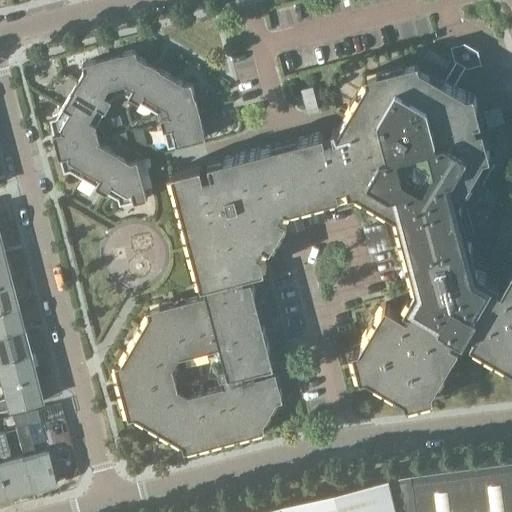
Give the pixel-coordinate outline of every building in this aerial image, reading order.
[(129,95),(149,61),(148,60),(147,61),(137,55),(135,49),(121,53),(121,52),(108,55),(119,97),(128,94),(129,95)] [(111,99),(119,97),(108,55),(96,58),(97,59),(82,63),(84,69),(78,79),(77,79),(76,80),(110,100),(111,99)] [(120,363),(114,365),(128,417),(134,416),(182,444),(184,450),(264,429),(263,423),(276,400),(282,398),(275,370),(267,372),(267,373),(240,380),(238,372),(265,365),(265,366),(273,364),(251,278),(244,280),(242,273),(264,267),(265,267),(261,253),(257,250),(262,242),(270,246),(286,218),(279,214),(284,205),(287,207),(300,204),(339,194),(336,180),(345,178),(349,191),(355,190),(378,203),(387,208),(397,214),(416,286),(403,307),(408,310),(405,314),(385,302),(359,346),(353,348),(360,376),(366,374),(404,397),(406,403),(434,395),(432,389),(458,345),(451,340),(455,333),(462,337),(467,330),(474,334),(470,341),(511,366),(511,269),(501,289),(497,286),(500,282),(478,269),(459,197),(484,156),(490,154),(483,126),(477,128),(475,121),(481,119),(477,105),(473,91),(467,93),(453,85),(462,70),(453,65),(444,80),(419,65),(418,59),(365,72),(367,79),(346,114),(344,117),(338,127),(332,128),(334,136),(325,138),(323,131),(208,161),(211,169),(202,171),(200,163),(172,170),(171,170),(201,283),(204,283),(207,293),(147,309),(148,315),(120,363)] [(154,109),(173,76),(159,68),(159,67),(149,61),(129,95),(154,109)] [(156,118),(199,107),(195,95),(195,96),(191,81),(185,83),(173,76),(154,109),(154,110),(156,118)] [(96,124),(110,100),(76,80),(70,91),(71,91),(63,105),(96,124)] [(95,125),(96,124),(63,105),(56,117),(50,118),(53,132),(53,133),(56,145),(98,134),(95,125)] [(161,118),(163,126),(168,146),(205,136),(201,120),(202,119),(199,107),(156,118),(157,119),(161,118)] [(101,143),(100,143),(100,142),(98,134),(56,145),(59,157),(60,157),(63,171),(70,169),(81,176),(101,143)] [(126,157),(118,153),(101,143),(81,176),(95,184),(95,185),(106,191),(126,157)] [(131,161),(126,158),(126,157),(106,191),(107,192),(107,191),(118,197),(119,204),(133,200),(134,201),(147,197),(147,196),(146,196),(137,159),(131,161)] [(0,283),(13,280),(13,279),(12,280),(6,258),(7,257),(7,256),(0,258),(0,283)] [(13,280),(0,283),(0,308),(19,304),(19,303),(18,303),(12,281),(13,281),(13,280)] [(0,334),(26,327),(25,327),(24,327),(18,305),(20,305),(19,304),(0,308),(0,334)] [(0,359),(32,351),(32,350),(30,351),(25,329),(26,328),(26,327),(0,334),(0,359)] [(0,363),(3,374),(0,374),(0,385),(4,384),(38,375),(38,374),(36,374),(31,352),(32,352),(32,351),(0,359),(0,363)] [(9,398),(0,399),(0,410),(10,408),(44,399),(44,398),(43,398),(37,376),(38,376),(38,375),(4,384),(4,385),(5,384),(9,398)] [(24,454),(33,487),(57,481),(48,448),(47,448),(47,449),(35,453),(28,424),(40,420),(38,408),(13,415),(24,454)] [(10,494),(32,488),(33,487),(24,454),(24,455),(11,459),(4,431),(0,432),(0,458),(1,460),(10,494)] [(511,511),(511,457),(413,471),(418,511),(511,511)] [(0,496),(10,494),(1,460),(0,460),(0,496)] [(388,475),(281,501),(284,511),(418,511),(413,471),(388,475)] [(235,511),(284,511),(281,501),(235,511)]
